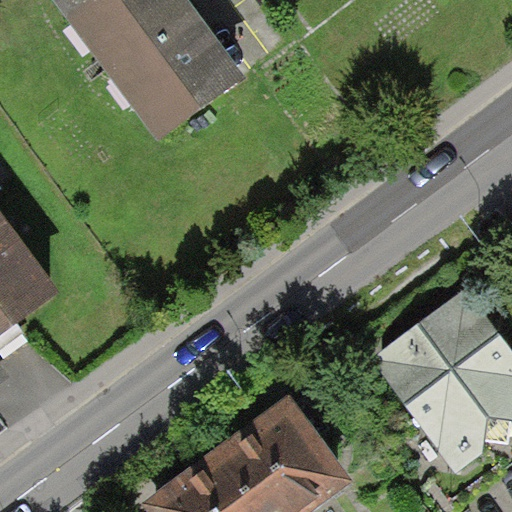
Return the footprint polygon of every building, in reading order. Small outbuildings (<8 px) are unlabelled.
[(188,0),(55,0),(162,136),(244,72),(188,0)] [(0,211),(0,382),(15,372),(0,352),(0,338),(61,293),(0,211)] [(511,350),(466,290),(369,359),(457,476),(485,455),(486,442),(509,443),(511,419),(511,350)] [(309,511),(354,480),(292,394),(220,445),(267,511),(309,511)] [(267,511),(220,445),(146,502),(153,511),(151,511),(267,511)]
